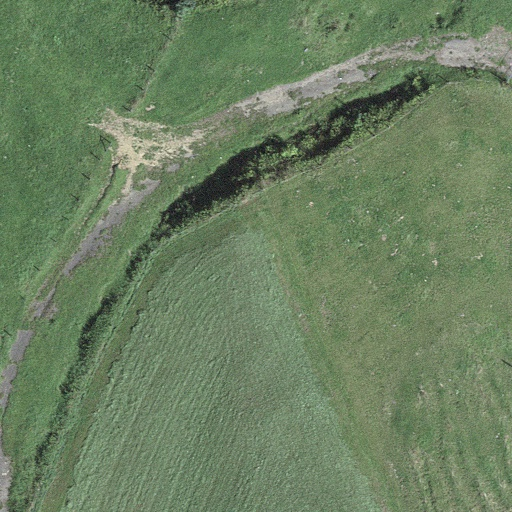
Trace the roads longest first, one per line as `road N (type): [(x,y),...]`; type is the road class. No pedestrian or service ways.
road 1 (track): [(5,511),(2,416),(35,324),(78,258),(183,155),(251,112),(318,84),(436,66),(511,83)]
road 2 (track): [(183,155),(40,85),(1,0)]
